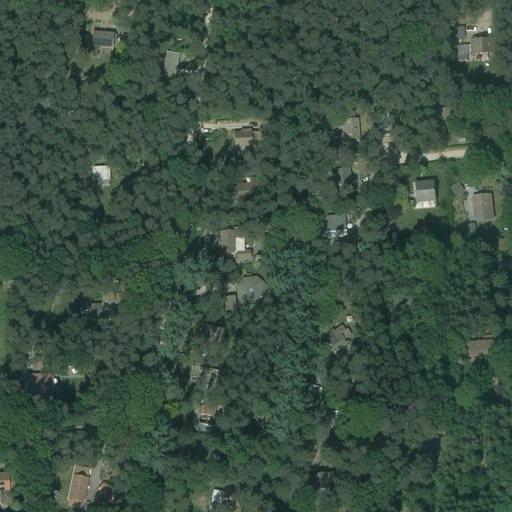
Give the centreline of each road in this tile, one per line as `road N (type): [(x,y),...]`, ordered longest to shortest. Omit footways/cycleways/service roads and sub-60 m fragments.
road 1 (track): [(143,424),(217,0)]
road 2 (track): [(374,343),(410,387),(407,406),(426,420),(451,414),(511,364)]
road 3 (track): [(511,151),(389,157),(379,209)]
road 4 (track): [(0,435),(143,424)]
